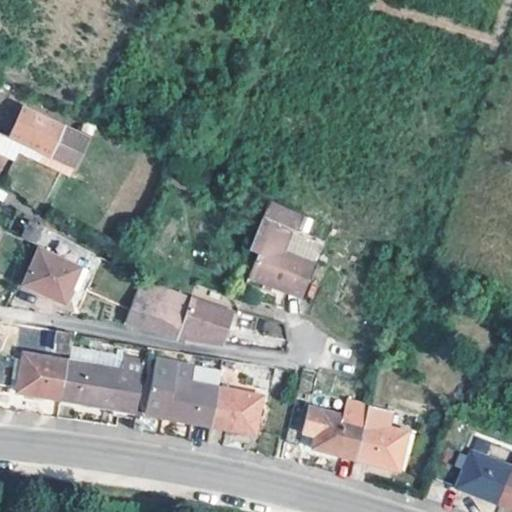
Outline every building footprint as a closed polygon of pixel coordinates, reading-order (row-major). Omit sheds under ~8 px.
[(7,139),(62,164),(75,136),(20,111),(7,139)] [(75,136),(62,164),(71,168),(84,140),(75,136)] [(263,216),(272,220),(280,204),(270,199),(270,202),(263,216)] [(306,216),(280,204),(272,220),(298,231),(306,217),(306,216)] [(40,226),(26,218),(19,235),(33,241),(40,226)] [(257,253),(271,223),(262,219),(248,249),(257,253)] [(271,223),(257,253),(247,277),(271,286),(299,298),(313,263),(283,251),(292,232),(271,223)] [(86,251),(47,230),(37,250),(77,268),(86,251)] [(77,268),(37,250),(21,286),(61,304),(70,286),(77,269),(77,268)] [(83,272),(77,269),(70,286),(76,288),(83,272)] [(271,286),(247,277),(244,282),(268,292),(271,286)] [(228,313),(136,282),(122,325),(182,336),(212,342),(216,327),(223,329),(228,313)] [(223,329),(216,327),(212,342),(219,343),(223,329)] [(70,334),(54,332),(52,340),(51,349),(67,351),(70,334)] [(52,340),(38,338),(36,346),(51,349),(52,340)] [(65,361),(59,400),(133,413),(145,357),(118,352),(115,370),(65,361)] [(59,400),(65,361),(22,353),(21,359),(16,392),(59,400)] [(21,359),(15,358),(10,391),(16,392),(21,359)] [(209,426),(217,388),(190,383),(194,365),(177,363),(175,371),(167,369),(169,361),(156,358),(148,403),(158,405),(156,415),(209,426)] [(177,363),(169,361),(167,369),(175,371),(177,363)] [(244,365),(235,363),(235,370),(243,371),(244,365)] [(278,371),(244,365),(243,371),(241,379),(274,386),(278,371)] [(217,388),(209,426),(253,435),(261,397),(217,388)] [(158,405),(148,403),(147,413),(156,415),(158,405)] [(321,404),(313,403),(305,428),(308,430),(305,447),(311,449),(320,411),(321,404)] [(43,410),(21,407),(20,413),(43,416),(43,410)] [(311,449),(352,460),(363,422),(320,411),(311,449)] [(130,429),(157,434),(159,420),(133,414),(130,429)] [(406,434),(363,422),(352,460),(395,472),(403,444),(406,434)] [(409,445),(403,444),(395,472),(400,473),(409,445)] [(511,469),(511,468),(511,462),(473,448),(471,454),(511,469)] [(458,489),(471,454),(460,450),(447,484),(458,489)] [(499,504),(511,469),(471,454),(458,489),(499,504)] [(511,468),(511,469),(499,504),(511,509),(511,468)]
